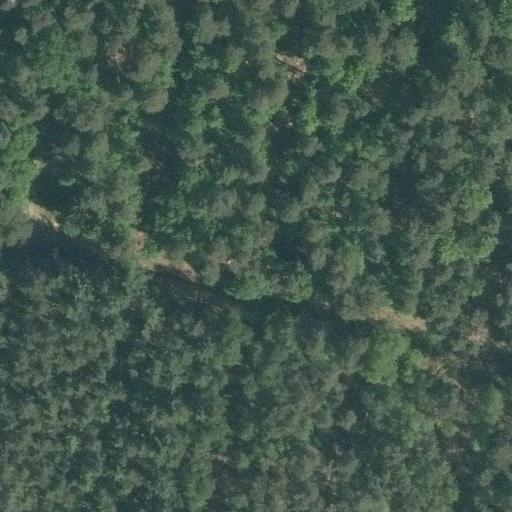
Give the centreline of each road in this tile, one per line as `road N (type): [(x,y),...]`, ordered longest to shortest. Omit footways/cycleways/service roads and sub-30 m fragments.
road 1 (track): [(511,343),(54,225),(35,206)]
road 2 (track): [(0,347),(35,206),(28,168),(61,0)]
